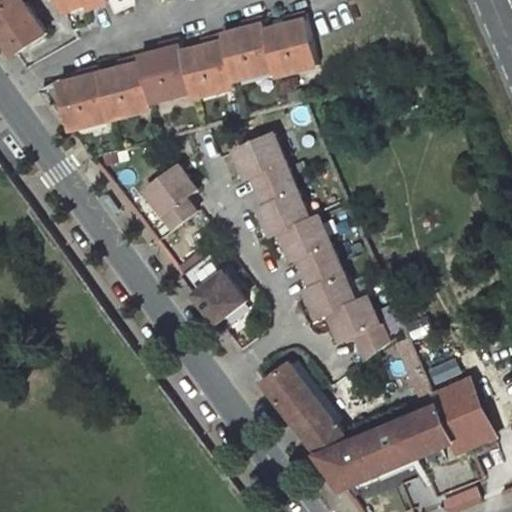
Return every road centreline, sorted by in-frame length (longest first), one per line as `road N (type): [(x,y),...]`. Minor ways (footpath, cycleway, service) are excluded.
road 1 (secondary): [(218,386),(0,82)]
road 2 (unknown): [(10,96),(256,0)]
road 3 (residential): [(213,197),(280,289),(282,321),(246,369),(218,386)]
road 4 (secondary): [(310,511),(218,386)]
